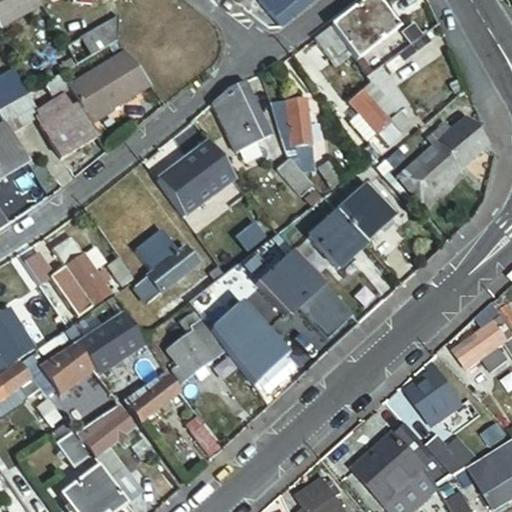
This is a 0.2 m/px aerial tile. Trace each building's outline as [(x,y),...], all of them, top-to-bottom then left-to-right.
[(0,0),(0,25),(3,32),(41,10),(34,0),(0,0)] [(262,0),(282,26),(315,0),(262,0)] [(401,30),(379,0),(368,0),(333,28),(347,47),(358,62),(401,30)] [(121,16),(67,48),(74,59),(78,67),(119,43),(121,16)] [(404,37),(411,46),(424,37),(417,27),(404,37)] [(347,47),(333,28),(317,40),(331,60),(347,47)] [(148,81),(127,55),(73,94),(92,125),(137,95),(135,91),(148,81)] [(62,65),(66,74),(78,67),(74,59),(62,65)] [(393,74),(387,66),(381,70),(388,78),(393,74)] [(373,84),(351,104),(361,115),(351,124),(369,144),(379,135),(389,148),(403,136),(391,123),(389,120),(409,103),(388,78),(381,70),(370,79),(373,84)] [(0,112),(29,95),(16,71),(0,80),(0,112)] [(70,88),(62,76),(51,83),(58,95),(70,88)] [(227,93),(214,105),(238,155),(272,137),(246,84),(227,93)] [(39,113),(29,95),(0,112),(0,114),(7,127),(13,136),(39,120),(63,160),(99,138),(92,125),(73,94),(72,93),(39,113)] [(299,170),(303,174),(316,173),(311,126),(315,125),(314,115),(310,115),(308,101),(273,106),(289,159),(291,160),(299,170)] [(416,124),(405,111),(391,123),(403,136),(416,124)] [(434,148),(399,179),(423,206),(491,147),(468,121),(455,132),(448,124),(429,141),(434,148)] [(13,136),(7,127),(0,130),(0,181),(30,164),(13,136)] [(236,181),(211,143),(159,182),(186,219),(236,181)] [(401,157),(394,149),(374,165),(381,173),(401,157)] [(287,181),(299,170),(291,160),(278,171),(287,181)] [(331,163),(320,171),(334,190),(345,181),(331,163)] [(322,196),(303,174),(299,170),(287,181),(302,198),(305,196),(313,206),(322,196)] [(367,187),(338,213),(367,246),(396,220),(367,187)] [(367,246),(338,213),(309,240),(338,273),(367,246)] [(135,288),(147,304),(199,264),(187,248),(180,253),(164,232),(137,252),(154,274),(135,288)] [(72,239),(54,252),(60,260),(78,246),(72,239)] [(40,256),(26,265),(42,289),(52,282),(78,319),(112,295),(106,286),(113,280),(105,270),(98,275),(78,246),(60,260),(65,269),(54,277),(40,256)] [(353,319),(294,252),(258,285),(287,318),(297,309),(328,341),(353,319)] [(511,333),(511,330),(495,305),(479,320),(486,331),(455,353),(468,372),(490,356),(494,362),(506,354),(502,349),(511,342),(509,336),(511,333)] [(93,318),(66,335),(76,347),(88,363),(105,352),(110,359),(115,361),(126,354),(119,344),(130,336),(120,319),(113,308),(95,319),(93,318)] [(19,364),(37,352),(10,311),(0,317),(0,355),(4,362),(8,369),(18,365),(19,364)] [(280,316),(230,356),(253,385),(303,345),(280,316)] [(172,371),(182,385),(194,377),(198,383),(207,376),(203,370),(225,354),(201,322),(190,329),(193,333),(167,352),(178,367),(172,371)] [(88,363),(76,347),(47,366),(51,371),(58,381),(67,375),(76,386),(96,372),(95,371),(88,363)] [(0,372),(8,369),(4,362),(0,364),(0,372)] [(41,392),(20,366),(0,380),(0,403),(20,389),(28,400),(41,392)] [(103,366),(95,371),(96,372),(117,400),(125,394),(103,366)] [(433,377),(410,394),(426,417),(435,429),(464,408),(455,396),(435,367),(429,371),(433,377)] [(51,371),(46,374),(61,396),(76,386),(67,375),(58,381),(51,371)] [(165,408),(182,394),(167,376),(126,404),(143,425),(159,412),(164,418),(169,413),(165,408)] [(20,389),(0,403),(0,420),(1,422),(28,400),(20,389)] [(63,420),(48,402),(38,410),(51,429),(63,420)] [(125,438),(136,431),(117,407),(75,437),(81,445),(84,442),(98,459),(117,444),(121,449),(129,443),(125,438)] [(209,457),(222,448),(199,418),(187,428),(209,457)] [(440,487),(456,478),(429,449),(409,425),(358,472),(390,508),(428,475),(441,489),(440,487)] [(81,445),(75,437),(73,434),(57,447),(75,471),(92,458),(81,445)] [(441,439),(429,449),(456,478),(456,477),(469,469),(481,462),(463,441),(452,451),(441,439)] [(511,446),(470,471),(495,511),(497,511),(511,502),(511,446)] [(223,450),(222,448),(209,457),(210,459),(223,450)] [(105,475),(99,467),(61,497),(72,511),(121,511),(129,506),(105,475)] [(110,481),(129,506),(144,495),(125,470),(110,481)] [(428,475),(390,508),(393,511),(412,511),(440,488),(428,475)] [(326,481),(299,500),(307,511),(304,511),(348,511),(339,498),(343,494),(335,482),(329,485),(326,481)]
